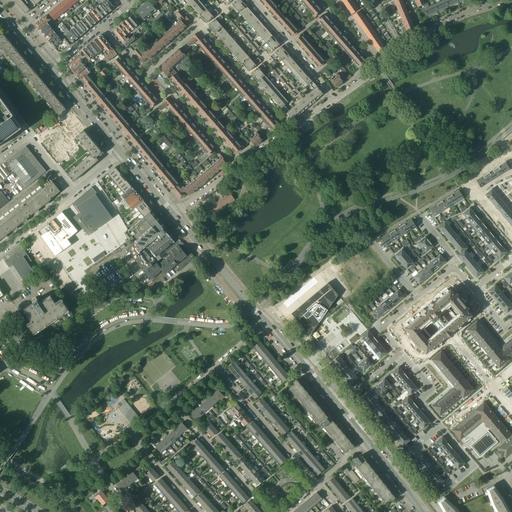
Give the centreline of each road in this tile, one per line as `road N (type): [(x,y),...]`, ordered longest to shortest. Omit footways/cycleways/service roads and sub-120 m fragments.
road 1 (residential): [(166,205),(167,193),(73,81),(57,76)]
road 2 (residential): [(317,483),(214,367)]
road 3 (residential): [(171,402),(268,511)]
road 4 (residential): [(265,324),(173,213)]
road 5 (residential): [(291,129),(199,26)]
road 6 (residential): [(147,71),(237,167)]
road 7 (residential): [(249,0),(336,97)]
